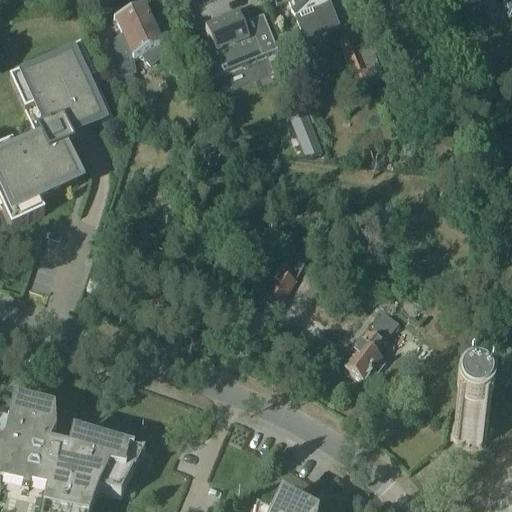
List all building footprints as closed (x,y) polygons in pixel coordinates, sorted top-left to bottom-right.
[(270,0),(276,13),(288,8),(303,45),(301,45),(303,50),(328,41),(326,35),(337,31),(325,0),(270,0)] [(365,0),(367,2),(372,0),(387,0),(391,12),(421,0),(365,0)] [(511,0),(498,0),(507,22),(511,20),(511,0)] [(142,13),(115,25),(122,39),(104,53),(116,90),(133,88),(131,78),(135,77),(133,63),(140,59),(150,71),(173,52),(160,24),(149,27),(142,13)] [(223,27),(205,34),(215,60),(216,59),(224,77),(262,62),(277,55),(263,22),(249,29),(242,14),(221,22),(223,27)] [(339,47),(353,86),(369,80),(373,92),(383,89),(367,49),(363,40),(354,43),(354,42),(339,47)] [(80,49),(29,73),(9,82),(40,150),(17,161),(12,149),(0,154),(0,212),(10,235),(44,220),(39,208),(78,191),(63,158),(74,153),(69,142),(84,135),(101,127),(84,88),(95,83),(80,49)] [(308,262),(292,253),(262,306),(279,315),(295,287),(294,286),(308,262)] [(99,289),(90,286),(87,294),(96,298),(99,289)] [(349,361),(353,364),(345,375),(363,389),(372,377),(375,380),(384,368),(375,360),(397,331),(381,319),(349,361)] [(90,511),(97,501),(119,505),(132,482),(134,482),(143,464),(85,451),(72,444),(67,462),(48,457),(54,446),(54,423),(12,414),(7,435),(0,433),(0,511),(90,511)] [(451,435),(451,438),(452,441),(453,444),(455,446),(457,448),(459,450),(461,452),(464,453),(467,454),(470,454),(473,454),(476,453),(478,452),(481,450),(483,448),(485,446),(487,443),(488,441),(488,438),(489,435),(489,432),(488,430),(487,427),(489,424),(484,419),(481,420),(479,419),(476,417),(473,417),(470,416),(467,417),(464,417),(461,418),(459,420),(457,422),(455,424),(453,426),(452,429),(451,432),(451,435)]
